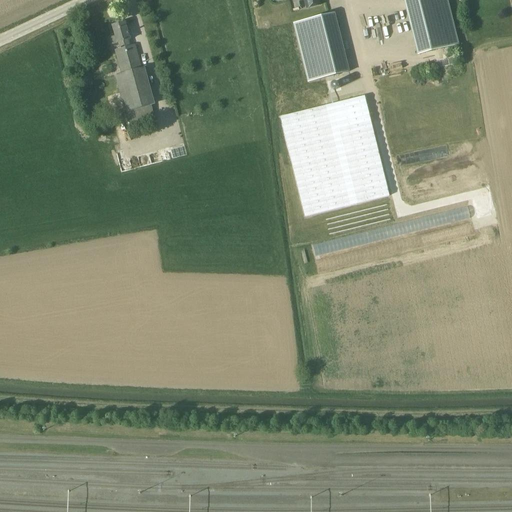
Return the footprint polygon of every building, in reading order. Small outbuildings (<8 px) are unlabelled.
[(304,0),(307,9),(320,5),(318,0),(304,0)] [(404,0),(418,55),(458,45),(446,0),(404,0)] [(348,72),(334,14),(294,24),(308,82),(348,72)] [(130,46),(129,41),(130,40),(125,23),(112,27),(115,36),(108,38),(110,46),(118,43),(120,49),(114,51),(121,74),(114,76),(122,104),(115,107),(117,114),(124,112),(125,113),(129,128),(155,121),(151,106),(155,105),(145,68),(142,68),(135,45),(130,46)] [(80,76),(83,87),(92,84),(88,74),(80,76)] [(280,117),(305,217),(389,196),(364,96),(280,117)]
